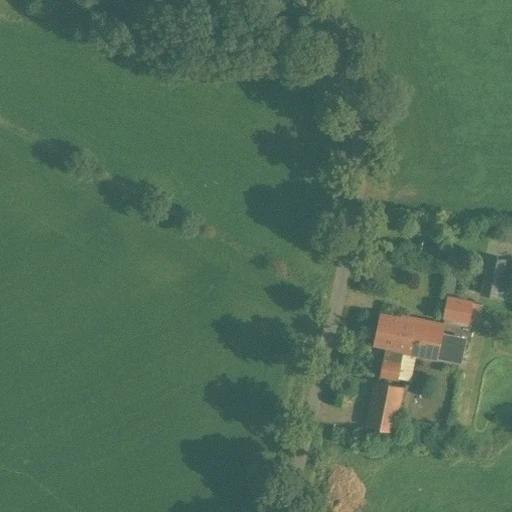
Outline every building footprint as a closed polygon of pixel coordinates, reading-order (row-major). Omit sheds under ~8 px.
[(499,297),(506,260),(488,256),(480,293),(499,297)] [(470,323),(474,300),(447,295),(443,318),(470,323)] [(464,339),(442,334),(444,325),(401,315),(401,317),(381,313),(375,342),(387,345),(383,362),(399,364),(402,350),(436,358),(437,356),(459,361),(464,339)] [(382,362),(380,377),(397,380),(399,364),(383,362),(382,362)] [(365,426),(395,432),(403,387),(373,382),(365,426)]
